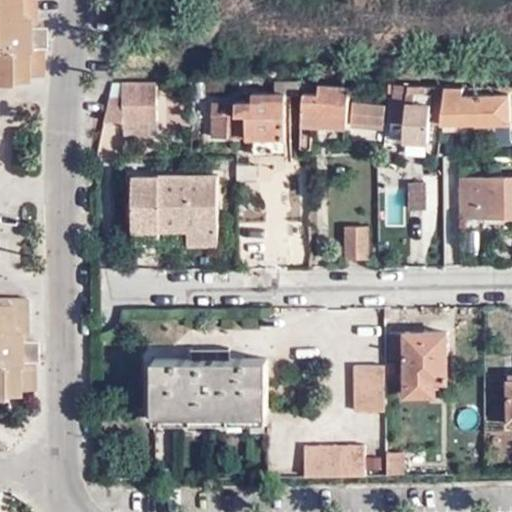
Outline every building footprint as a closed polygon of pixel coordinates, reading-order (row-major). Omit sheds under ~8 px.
[(0,0),(0,77),(8,77),(9,75),(44,73),(44,47),(36,47),(35,25),(36,25),(35,0),(0,0)] [(47,25),(36,25),(35,25),(36,47),(44,47),(48,47),(47,25)] [(298,95),(298,82),(275,81),(274,92),(252,92),(251,103),(213,103),(213,137),(253,137),(254,156),(289,155),(287,96),(298,95)] [(123,122),(139,122),(157,121),(157,86),(112,86),(105,122),(123,122)] [(442,88),(392,86),(391,139),(403,140),(404,135),(426,136),(428,122),(440,122),(440,121),(442,88)] [(301,125),(312,125),(346,126),(349,89),(319,87),(318,95),(303,94),(301,125)] [(501,88),(442,88),(440,121),(476,120),(476,123),(510,122),(509,94),(501,94),(501,88)] [(352,104),(351,123),(384,124),(385,96),(369,95),(369,104),(352,104)] [(311,149),(312,125),(301,125),(300,150),(311,149)] [(306,162),(283,163),(284,207),(307,206),(306,162)] [(133,177),(134,230),(161,229),(190,229),(220,228),(219,175),(160,175),(160,177),(133,177)] [(511,176),(461,177),(461,217),(511,215),(511,176)] [(422,177),(404,178),(404,206),(422,206),(422,177)] [(307,217),(282,219),(285,256),(310,254),(307,217)] [(219,244),(220,228),(190,229),(190,244),(219,244)] [(367,228),(346,228),(346,258),(367,258),(367,228)] [(161,244),(161,229),(134,230),(134,245),(161,244)] [(0,394),(6,395),(5,390),(39,390),(39,362),(29,363),(29,340),(31,341),(30,297),(0,296),(0,394)] [(427,332),(389,332),(389,359),(406,358),(406,395),(436,395),(436,382),(447,382),(447,333),(444,332),(444,322),(427,322),(427,332)] [(44,340),(31,341),(29,340),(29,363),(39,362),(45,361),(44,340)] [(190,349),(190,360),(228,360),(228,350),(190,349)] [(228,360),(190,360),(153,360),(153,415),(267,415),(267,360),(228,360)] [(353,365),(354,411),(383,411),(383,366),(353,365)] [(183,468),(183,426),(159,426),(159,469),(183,468)] [(305,447),(305,475),(365,474),(365,445),(305,447)] [(385,474),(403,474),(403,451),(385,451),(385,474)]
